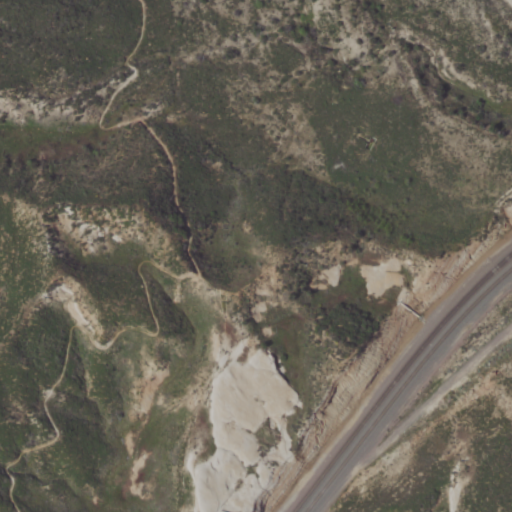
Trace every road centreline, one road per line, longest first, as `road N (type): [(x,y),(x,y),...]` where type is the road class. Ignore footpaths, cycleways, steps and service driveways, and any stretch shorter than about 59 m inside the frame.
road 1 (track): [(511,328),(346,471),(315,511)]
road 2 (track): [(511,234),(393,370)]
